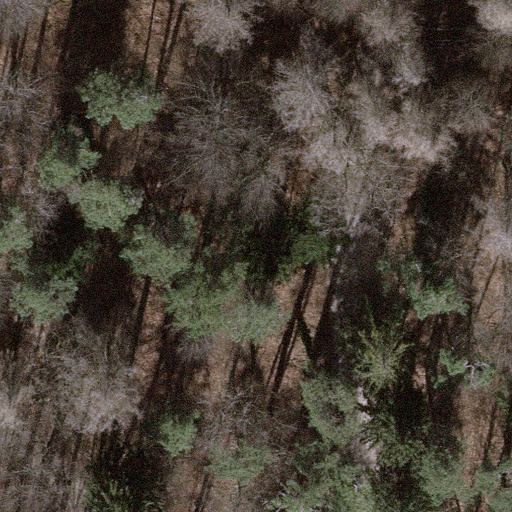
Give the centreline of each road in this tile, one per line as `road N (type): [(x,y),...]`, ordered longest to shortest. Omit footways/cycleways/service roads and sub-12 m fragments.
road 1 (track): [(387,0),(353,205),(353,339),(382,511)]
road 2 (track): [(0,416),(92,511)]
